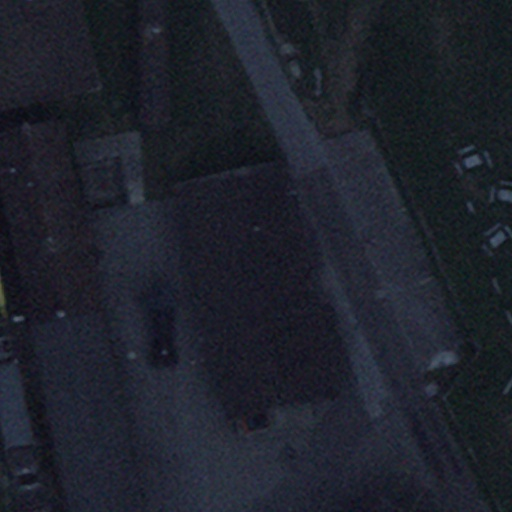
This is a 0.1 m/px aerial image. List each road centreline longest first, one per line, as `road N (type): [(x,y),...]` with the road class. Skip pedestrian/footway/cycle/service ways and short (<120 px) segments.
road 1 (unclassified): [(228,0),(468,511)]
road 2 (unknown): [(384,333),(246,511)]
